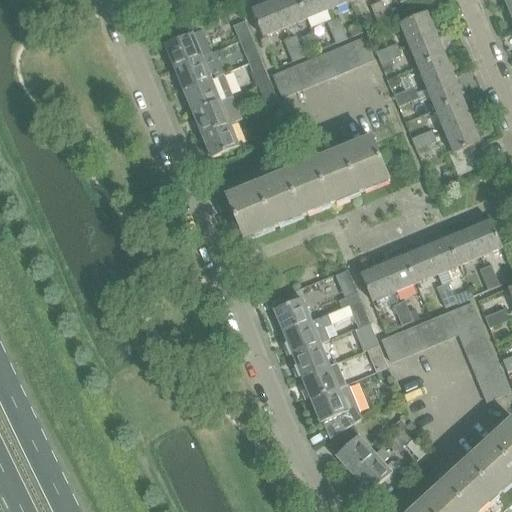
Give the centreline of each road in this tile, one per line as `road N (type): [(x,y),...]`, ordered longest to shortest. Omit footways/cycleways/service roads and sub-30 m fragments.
road 1 (residential): [(339,511),(294,455),(108,0)]
road 2 (primary): [(69,511),(0,367)]
road 3 (residential): [(511,112),(465,0)]
